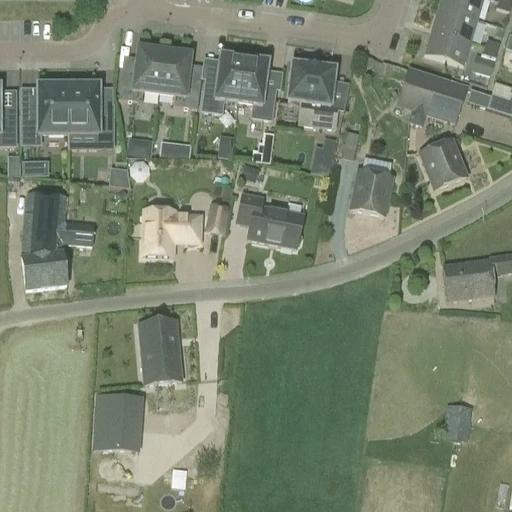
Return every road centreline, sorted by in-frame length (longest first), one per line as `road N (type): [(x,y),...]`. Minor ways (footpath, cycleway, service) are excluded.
road 1 (residential): [(0,320),(321,274),(511,191)]
road 2 (residential): [(393,0),(377,36),(354,37),(270,20),(156,13),(143,0)]
road 3 (residential): [(142,0),(109,16),(91,44),(0,51)]
